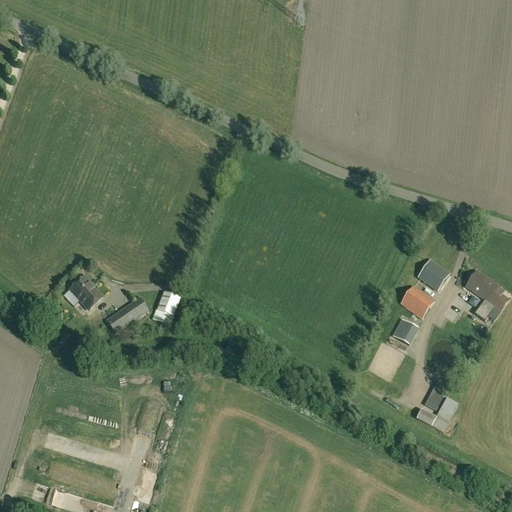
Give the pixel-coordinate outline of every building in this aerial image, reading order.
[(431,262),(418,279),(437,293),(450,276),(431,262)] [(498,289),(499,288),(478,273),(467,288),(485,301),(474,315),(485,323),(496,309),(501,313),(509,302),(502,297),(504,294),(498,289)] [(103,300),(94,290),(95,289),(85,278),(70,291),(89,312),(103,300)] [(422,321),(435,303),(414,288),(402,306),(422,321)] [(172,317),(179,300),(165,294),(158,311),(172,317)] [(116,335),(149,313),(140,299),(107,322),(116,335)] [(444,434),(459,406),(447,399),(437,420),(422,412),(418,420),(444,434)]
